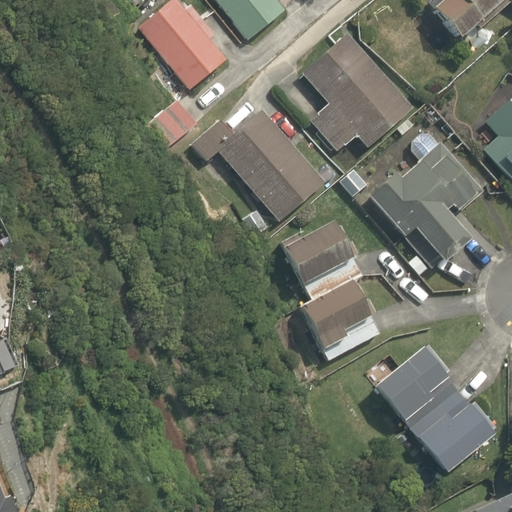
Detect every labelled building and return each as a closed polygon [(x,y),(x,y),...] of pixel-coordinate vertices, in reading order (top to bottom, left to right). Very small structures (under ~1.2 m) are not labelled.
[(227,57),(180,0),(172,0),(131,34),(180,95),(227,57)] [(212,0),(247,47),(294,13),(284,0),(212,0)] [(511,0),(447,0),(432,15),(466,50),(511,5),(511,0)] [(335,104),(310,124),(338,158),(363,137),(377,154),(421,116),(356,39),(312,76),(335,104)] [(189,127),(171,98),(137,120),(155,148),(189,127)] [(511,104),(485,129),(496,141),(486,150),(511,178),(511,104)] [(226,145),(209,124),(178,147),(196,169),(215,154),(271,226),(325,183),(269,111),(226,145)] [(452,267),(483,242),(456,209),(484,187),(444,137),(366,199),(407,249),(425,234),(452,267)] [(378,316),(385,313),(341,220),(278,249),(302,300),(295,303),(323,362),(386,332),(378,316)] [(0,243),(9,237),(0,224),(0,243)] [(0,390),(17,384),(0,331),(0,390)] [(406,430),(466,390),(435,346),(376,386),(406,430)] [(466,390),(406,430),(440,481),(500,440),(466,390)] [(0,511),(17,511),(2,474),(0,474),(0,511)] [(511,511),(511,502),(487,511),(511,511)]
